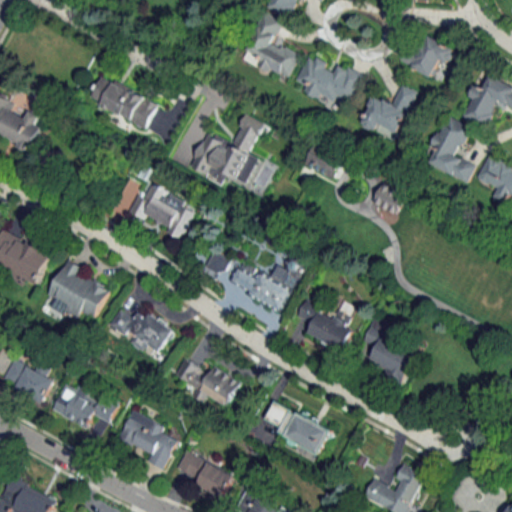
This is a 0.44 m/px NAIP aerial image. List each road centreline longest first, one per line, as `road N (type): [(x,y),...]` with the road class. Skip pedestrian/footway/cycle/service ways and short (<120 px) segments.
road 1 (residential): [(452,442),(272,353),(0,184)]
road 2 (residential): [(216,99),(37,0)]
road 3 (residential): [(163,511),(0,425)]
road 4 (residential): [(395,23),(353,4),(338,6),(331,20),(344,44),(370,52),(392,37),(395,23)]
